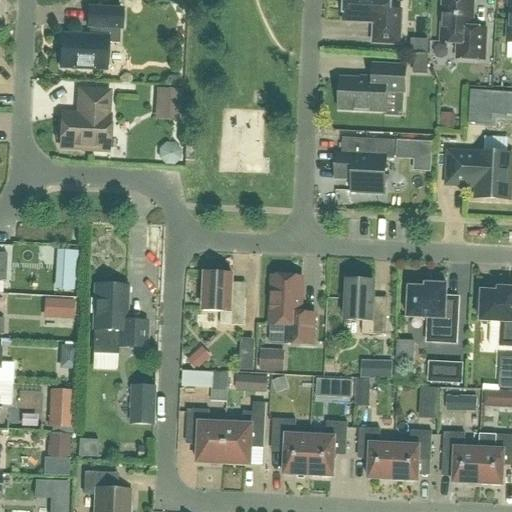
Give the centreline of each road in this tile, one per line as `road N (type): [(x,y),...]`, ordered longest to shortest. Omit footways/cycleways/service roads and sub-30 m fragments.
road 1 (residential): [(471,511),(181,499),(165,485),(177,238)]
road 2 (residential): [(301,245),(310,0)]
road 3 (residential): [(301,245),(511,257)]
road 4 (residential): [(23,174),(163,181),(177,238)]
road 5 (residential): [(23,174),(28,0)]
road 6 (residential): [(177,238),(301,245)]
